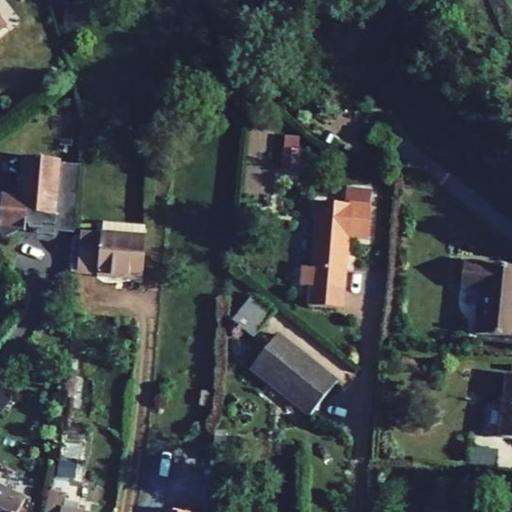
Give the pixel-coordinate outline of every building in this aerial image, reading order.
[(344,136),(367,151),(375,140),(352,125),(344,136)] [(303,168),(304,133),(288,133),(287,167),(303,168)] [(59,207),(62,166),(4,162),(2,185),(0,184),(0,239),(8,229),(12,229),(12,227),(15,227),(14,231),(27,232),(27,227),(37,227),(39,206),(59,207)] [(346,202),(294,198),(289,259),(278,258),(277,278),(288,278),(286,302),(320,304),(325,229),(344,230),(346,202)] [(37,227),(37,233),(57,235),(59,207),(39,206),(37,227)] [(83,242),(80,283),(123,287),(127,246),(83,242)] [(511,289),(504,289),(507,257),(445,253),(443,276),(463,278),(460,324),(511,328),(511,320),(511,289)] [(212,309),(233,327),(254,302),(233,284),(212,309)] [(257,325),(231,355),(288,407),(316,374),(257,325)] [(511,353),(489,352),(484,416),(511,417),(511,353)] [(0,383),(0,416),(17,392),(1,382),(0,383)] [(511,511),(511,478),(477,476),(474,511),(511,511)] [(0,494),(0,511),(10,511),(16,503),(0,494)] [(148,511),(191,511),(192,511),(187,510),(188,500),(175,499),(174,510),(149,509),(148,511)]
